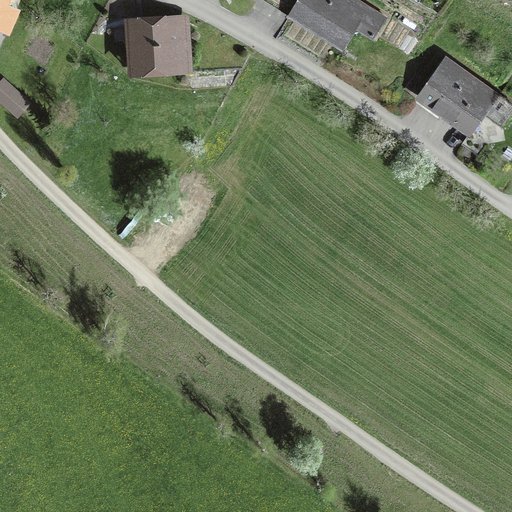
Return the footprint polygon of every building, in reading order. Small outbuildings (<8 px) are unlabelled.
[(0,0),(0,31),(6,34),(15,12),(1,6),(3,0),(0,0)] [(366,12),(346,0),(265,0),(344,49),(361,22),(379,33),(387,20),(368,8),(366,12)] [(174,25),(130,27),(132,71),(176,69),(174,25)] [(417,96),(469,134),(463,142),(480,155),(511,111),(511,107),(496,96),(493,99),(442,62),(417,96)] [(30,112),(2,85),(0,86),(0,106),(18,124),(30,112)] [(191,248),(216,187),(179,172),(153,232),(191,248)]
